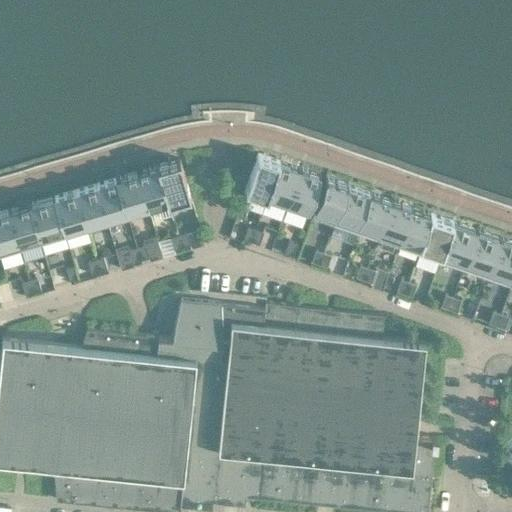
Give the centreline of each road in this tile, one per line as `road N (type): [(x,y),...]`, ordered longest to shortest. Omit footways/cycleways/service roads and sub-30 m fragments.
road 1 (residential): [(0,320),(212,263),(252,265),(476,341)]
road 2 (residential): [(476,341),(460,511)]
